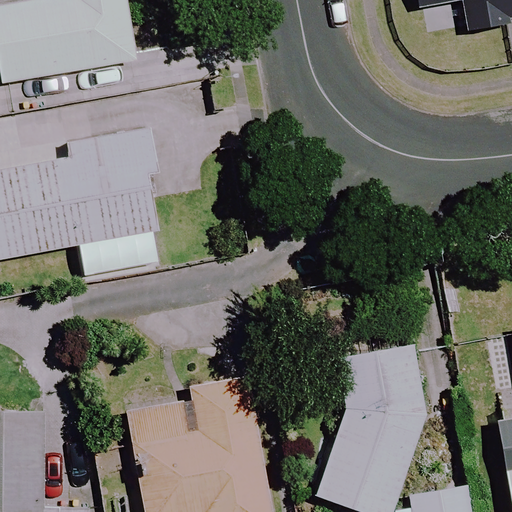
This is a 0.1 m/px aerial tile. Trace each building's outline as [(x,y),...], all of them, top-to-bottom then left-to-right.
[(0,0),(0,85),(134,62),(122,0),(0,0)] [(150,202),(136,130),(63,144),(66,161),(0,173),(0,261),(155,231),(150,202)] [(390,511),(417,425),(416,346),(337,352),(340,416),(315,498),(360,511),(390,511)] [(267,511),(249,382),(182,391),(123,400),(139,511),(267,511)] [(0,511),(85,511),(85,507),(40,507),(40,410),(0,410),(0,511)] [(511,415),(491,419),(503,478),(511,476),(511,415)] [(472,511),(468,486),(407,497),(409,508),(391,511),(472,511)]
